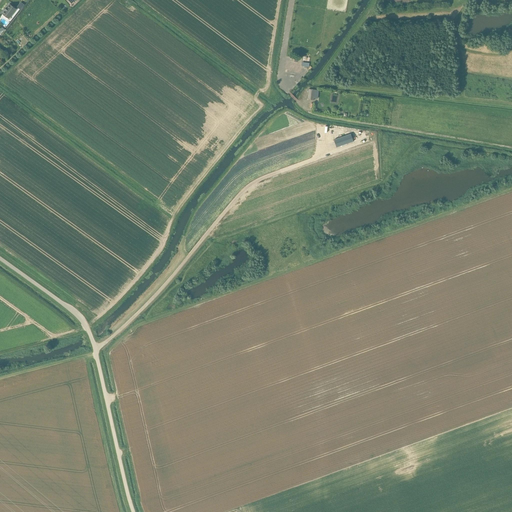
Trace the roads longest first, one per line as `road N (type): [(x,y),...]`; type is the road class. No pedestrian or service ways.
road 1 (track): [(511,147),(307,112),(279,76),(291,0)]
road 2 (unclassified): [(133,511),(86,325),(0,258)]
road 3 (track): [(207,233),(251,183),(368,139)]
road 4 (track): [(94,348),(161,289),(207,233)]
